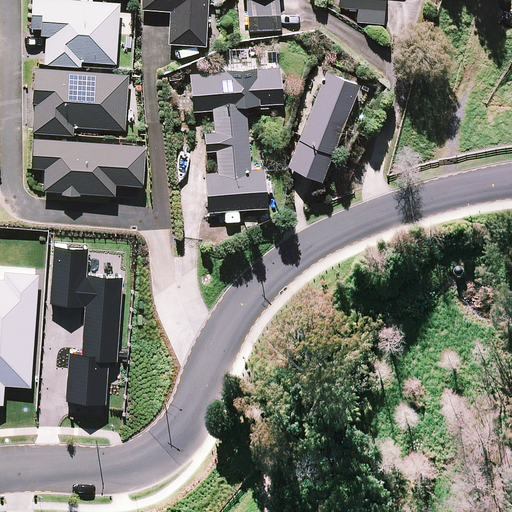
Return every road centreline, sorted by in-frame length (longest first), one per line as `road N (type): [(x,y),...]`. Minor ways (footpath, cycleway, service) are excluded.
road 1 (residential): [(9,0),(13,191),(36,211),(156,223),(184,319),(215,361)]
road 2 (residential): [(215,361),(253,299),(314,243),(426,197),(511,178)]
road 3 (residential): [(14,468),(134,469),(155,462),(189,428),(215,361)]
road 4 (unknown): [(141,18),(154,174),(147,217)]
